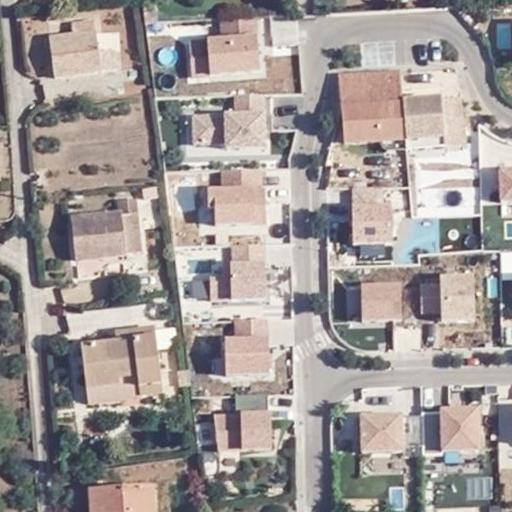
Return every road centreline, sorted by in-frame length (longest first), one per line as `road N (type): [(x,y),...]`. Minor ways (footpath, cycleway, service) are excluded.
road 1 (residential): [(511,113),(446,26),(321,33),(301,159),(309,344)]
road 2 (residential): [(312,380),(511,373)]
road 3 (residential): [(320,511),(312,380)]
